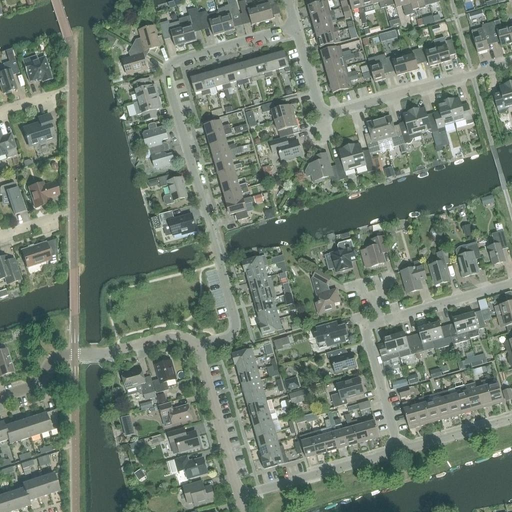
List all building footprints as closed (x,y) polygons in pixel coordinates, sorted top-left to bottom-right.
[(259,8),(258,8),(254,9),(251,0),(249,0),(239,3),(242,15),(248,13),(252,26),(263,23),(259,8)] [(259,8),(263,23),(274,20),(270,7),(278,4),(277,0),(267,0),(257,3),(258,8),(259,8)] [(339,0),(342,9),(348,7),(346,0),(339,0)] [(367,24),(364,14),(360,0),(348,0),(352,11),(358,9),(363,26),(367,24)] [(374,11),(373,5),(371,0),(360,0),(364,14),(374,11)] [(381,10),(385,8),(382,0),(371,0),(373,5),(379,3),(381,10)] [(382,0),(385,8),(395,5),(393,0),(382,0)] [(409,15),(408,12),(405,0),(393,0),(395,5),(396,9),(402,7),(404,13),(405,17),(409,15)] [(405,0),(408,12),(409,15),(414,14),(413,10),(419,9),(416,0),(405,0)] [(425,7),(429,6),(427,0),(416,0),(419,9),(419,10),(425,8),(425,7)] [(311,17),(331,12),(327,1),(308,7),(311,17)] [(218,12),(224,34),(225,33),(225,34),(227,36),(232,34),(233,33),(233,31),(235,31),(231,18),(240,15),(237,4),(217,9),(218,12)] [(348,7),(342,9),(345,20),(351,18),(348,7)] [(314,28),(332,23),(330,16),(335,15),(333,11),(331,12),(311,17),(314,28)] [(224,34),(218,12),(208,16),(207,12),(198,15),(201,26),(210,24),(213,37),(224,34)] [(193,28),(201,26),(198,15),(189,17),(179,20),(179,23),(186,45),(196,42),(193,28)] [(399,20),(389,23),(391,29),(401,26),(399,20)] [(511,44),(511,43),(508,29),(502,31),(500,21),(488,24),(491,36),(498,34),(501,47),(511,44)] [(168,23),(160,25),(163,37),(171,35),(175,48),(177,47),(178,48),(181,49),(182,48),(184,47),(184,45),(186,45),(179,23),(169,26),(168,23)] [(317,38),(336,33),(339,32),(338,28),(333,29),(332,23),(314,28),(317,38)] [(485,38),(491,36),(488,24),(482,26),(482,29),(471,32),(477,54),(489,51),(485,38)] [(132,47),(147,55),(150,50),(159,47),(154,27),(139,31),(141,39),(136,40),(132,47)] [(320,49),(335,45),(340,44),(338,37),(336,33),(317,38),(320,49)] [(388,34),(381,36),(383,44),(391,42),(388,34)] [(112,48),(117,40),(107,35),(103,43),(112,48)] [(436,49),(440,64),(451,61),(450,57),(456,55),(452,41),(445,42),(446,44),(435,47),(436,49)] [(350,51),(342,53),(340,46),(321,52),(324,63),(351,55),(350,51)] [(440,64),(436,49),(425,52),(424,48),(424,49),(421,46),(417,47),(418,50),(423,64),(428,63),(429,68),(440,64)] [(144,60),(147,55),(132,47),(129,53),(130,59),(123,61),(127,75),(147,69),(144,60)] [(417,66),(423,64),(418,50),(413,52),(413,53),(402,56),(408,74),(418,71),(417,66)] [(274,55),(278,70),(285,69),(286,73),(290,72),(285,52),(274,55)] [(272,72),(278,70),(274,55),(263,58),(269,78),(273,77),(272,72)] [(324,63),(327,73),(347,68),(348,67),(346,63),(354,59),(353,55),(351,55),(324,63)] [(397,77),(408,74),(402,56),(392,59),(392,58),(386,59),(390,74),(395,72),(397,77)] [(34,61),(33,58),(22,61),(30,83),(36,81),(36,82),(41,81),(42,83),(52,80),(45,58),(34,61)] [(265,79),(269,78),(263,58),(253,61),(257,76),(264,74),(265,79)] [(384,75),(390,74),(386,59),(380,61),(380,60),(369,63),(374,83),(386,80),(384,75)] [(6,94),(10,93),(11,92),(16,90),(12,76),(19,74),(15,61),(3,64),(5,72),(0,73),(0,85),(3,94),(5,94),(6,94)] [(251,78),(257,76),(253,61),(243,64),(248,84),(252,83),(251,78)] [(244,85),(248,84),(243,64),(232,67),(237,82),(243,80),(244,85)] [(230,84),(237,82),(232,67),(222,70),(227,90),(231,89),(230,84)] [(330,84),(349,78),(357,76),(356,72),(348,74),(347,68),(327,73),(330,84)] [(224,91),(227,90),(222,70),(211,73),(216,88),(222,86),(224,91)] [(209,90),(216,88),(211,73),(201,76),(207,96),(211,95),(209,90)] [(203,97),(207,96),(201,76),(190,79),(195,94),(201,92),(203,97)] [(349,78),(330,84),(333,94),(352,89),(349,78)] [(139,103),(158,97),(155,86),(149,87),(147,80),(134,84),(139,103)] [(505,86),(499,88),(501,95),(494,99),(499,117),(500,117),(501,117),(505,116),(506,115),(507,115),(508,113),(511,111),(511,91),(510,83),(504,85),(505,86)] [(158,97),(139,103),(134,104),(137,115),(142,114),(145,122),(158,118),(156,111),(161,109),(158,97)] [(448,101),(455,123),(465,120),(467,126),(473,124),(468,105),(462,107),(459,99),(454,101),(453,99),(448,101)] [(275,122),(295,116),(291,105),(286,107),(284,100),(261,107),(263,114),(272,111),(275,122)] [(444,126),(455,123),(448,101),(443,102),(443,104),(438,105),(440,113),(433,115),(438,132),(439,135),(446,134),(444,126)] [(419,111),(419,109),(413,111),(420,133),(431,130),(432,133),(438,132),(433,115),(427,117),(425,109),(419,111)] [(412,135),(420,133),(413,111),(408,112),(409,113),(403,115),(405,124),(399,126),(405,145),(407,144),(408,144),(410,144),(411,143),(413,139),(412,135)] [(253,112),(246,114),(248,121),(255,119),(253,112)] [(54,140),(51,129),(53,129),(49,116),(38,120),(40,125),(23,130),(26,137),(25,138),(25,140),(26,140),(29,147),(39,144),(39,145),(54,140)] [(295,116),(275,122),(280,139),(294,135),(292,128),(298,127),(295,116)] [(405,145),(399,126),(393,127),(390,117),(379,120),(387,150),(390,152),(393,151),(394,148),(405,145)] [(386,153),(387,150),(379,120),(367,124),(371,137),(365,139),(369,152),(370,155),(380,152),(383,154),(386,153)] [(207,136),(231,129),(230,125),(222,127),(221,121),(204,126),(207,136)] [(150,153),(163,149),(164,153),(167,151),(169,149),(167,143),(165,142),(162,142),(163,141),(168,139),(165,130),(162,128),(157,129),(149,131),(144,132),(142,136),(145,146),(148,147),(150,153)] [(210,146),(226,142),(225,136),(232,134),(231,129),(207,136),(210,146)] [(1,139),(0,135),(0,157),(6,156),(7,159),(17,156),(10,135),(3,137),(4,139),(1,139)] [(288,144),(286,138),(270,143),(273,154),(279,152),(282,162),(302,156),(298,142),(288,144)] [(213,156),(237,149),(235,145),(228,147),(226,142),(210,146),(213,156)] [(441,144),(435,145),(437,152),(443,151),(441,144)] [(375,172),(370,155),(369,152),(363,154),(360,145),(354,147),(354,145),(349,147),(355,169),(366,166),(368,174),(375,172)] [(344,172),(355,169),(349,147),(344,148),(344,150),(338,151),(341,160),(334,162),(337,170),(340,181),(346,179),(344,172)] [(216,166),(232,161),(236,160),(235,156),(235,155),(243,153),(242,148),(237,149),(213,156),(216,166)] [(163,149),(150,153),(154,168),(157,170),(171,166),(175,162),(172,155),(167,156),(165,155),(164,153),(163,149)] [(340,181),(337,170),(331,172),(326,155),(315,158),(315,157),(313,158),(305,173),(306,178),(312,177),(314,184),(324,181),(324,179),(331,177),(332,184),(340,182),(340,181)] [(218,176),(235,171),(242,169),(241,164),(233,166),(232,161),(216,166),(218,176)] [(269,166),(263,168),(266,180),(273,179),(269,166)] [(392,168),(384,170),(387,179),(395,177),(392,168)] [(221,186),(238,181),(235,171),(218,176),(221,186)] [(174,181),(172,175),(158,179),(161,188),(169,186),(171,195),(164,197),(163,199),(165,205),(167,206),(174,204),(173,202),(187,198),(181,179),(174,181)] [(243,190),(248,189),(246,184),(239,186),(238,181),(221,186),(224,196),(240,191),(240,190),(243,190)] [(59,195),(55,183),(44,186),(43,183),(28,188),(35,209),(50,204),(48,199),(59,195)] [(20,195),(19,195),(18,194),(16,185),(15,185),(15,184),(14,184),(13,184),(12,184),(0,188),(0,187),(0,196),(0,197),(1,197),(2,197),(2,196),(8,196),(14,216),(24,213),(20,198),(20,195)] [(227,205),(243,200),(242,195),(249,193),(248,189),(243,190),(240,190),(240,191),(224,196),(227,205)] [(262,195),(250,198),(251,199),(252,203),(255,203),(263,201),(262,195)] [(230,216),(235,214),(238,222),(249,219),(246,211),(245,205),(252,203),(251,199),(250,198),(243,200),(227,205),(230,216)] [(174,219),(172,212),(158,215),(162,228),(170,226),(173,237),(182,234),(182,236),(197,232),(192,215),(174,219)] [(158,218),(151,220),(153,228),(160,226),(158,218)] [(495,246),(488,248),(493,266),(505,262),(501,251),(508,249),(503,232),(501,224),(494,226),(496,234),(492,235),(495,246)] [(394,225),(388,226),(389,233),(396,231),(394,225)] [(373,247),(360,251),(363,261),(369,259),(372,267),(385,264),(381,251),(388,249),(385,237),(372,241),(373,247)] [(57,263),(56,240),(45,243),(45,244),(22,251),(21,251),(27,268),(28,268),(27,268),(49,261),(50,265),(57,263)] [(336,273),(352,269),(349,257),(355,255),(351,240),(339,244),(337,246),(339,252),(331,255),(336,273)] [(456,251),(458,257),(464,278),(478,274),(474,261),(481,259),(477,244),(466,247),(462,247),(459,248),(457,249),(456,251)] [(431,266),(429,266),(434,287),(437,286),(450,282),(445,265),(451,263),(448,251),(437,254),(439,263),(431,266)] [(246,273),(265,268),(264,268),(268,267),(265,256),(261,257),(241,263),(245,274),(246,273)] [(8,265),(5,257),(0,258),(0,280),(5,279),(7,285),(20,281),(15,263),(8,265)] [(422,267),(420,261),(414,263),(415,268),(401,272),(407,294),(422,290),(419,281),(426,280),(423,267),(422,267)] [(249,284),(267,278),(265,268),(246,273),(249,284)] [(310,276),(313,277),(312,280),(319,303),(316,304),(319,315),(335,310),(334,305),(340,303),(336,290),(329,292),(327,285),(331,279),(317,271),(316,272),(313,270),(310,276)] [(252,294),(274,288),(271,277),(267,278),(249,284),(252,294)] [(273,299),(277,299),(274,288),(252,294),(255,304),(273,299)] [(276,309),(273,299),(255,304),(258,314),(276,309)] [(497,318),(511,313),(511,302),(494,308),(497,318)] [(260,325),(279,319),(276,309),(258,314),(260,325)] [(491,320),(488,309),(481,312),(483,322),(491,320)] [(481,312),(463,317),(468,334),(485,328),(483,322),(481,312)] [(508,334),(511,333),(511,313),(497,318),(500,329),(506,327),(508,334)] [(470,341),(468,334),(463,317),(452,320),(454,325),(447,326),(453,346),(470,341)] [(279,319),(260,325),(259,325),(262,336),(278,332),(279,336),(285,334),(284,329),(282,330),(279,319)] [(299,323),(291,326),(293,332),(301,329),(299,323)] [(337,328),(336,323),(322,327),(324,332),(315,335),(320,350),(348,341),(344,326),(337,328)] [(447,327),(447,326),(440,328),(439,324),(428,327),(435,349),(435,350),(452,346),(447,327)] [(413,336),(419,361),(421,360),(420,354),(425,352),(435,349),(433,342),(428,327),(418,330),(419,334),(413,336)] [(418,361),(419,361),(413,336),(406,338),(405,333),(394,336),(399,354),(400,357),(400,358),(400,359),(416,355),(418,361)] [(511,333),(508,334),(509,336),(510,340),(506,342),(503,347),(506,348),(507,353),(511,351),(511,333)] [(398,354),(399,354),(394,336),(383,339),(385,344),(378,346),(383,363),(390,361),(390,360),(400,358),(398,354)] [(346,355),(344,349),(327,354),(329,362),(332,361),(336,374),(356,368),(352,354),(346,355)] [(0,352),(0,376),(13,372),(6,350),(0,352)] [(236,366),(255,361),(252,350),(232,355),(235,366),(236,366)] [(485,355),(475,358),(477,367),(487,364),(485,355)] [(475,358),(465,360),(468,370),(477,367),(475,358)] [(239,376),(258,371),(255,361),(236,366),(239,376)] [(160,380),(153,382),(156,394),(170,390),(168,382),(176,380),(171,362),(156,366),(160,380)] [(475,370),(471,371),(473,377),(483,374),(482,368),(475,370)] [(144,379),(141,370),(122,375),(128,397),(138,394),(143,397),(144,397),(145,402),(157,399),(151,377),(144,379)] [(440,370),(430,373),(432,379),(442,377),(440,370)] [(242,387),(261,381),(258,371),(239,376),(242,387)] [(409,386),(419,383),(417,375),(407,378),(409,386)] [(297,379),(284,382),(287,392),(299,388),(297,379)] [(334,409),(348,405),(346,399),(363,394),(359,379),(338,385),(340,394),(331,396),(334,409)] [(485,381),(493,406),(503,403),(498,384),(492,385),(490,379),(485,381)] [(406,380),(399,382),(400,388),(408,386),(406,380)] [(245,397),(264,392),(261,381),(242,387),(245,397)] [(482,409),(493,406),(485,381),(481,382),(482,388),(477,390),(482,409)] [(475,384),(465,387),(472,412),(482,409),(477,390),(475,384)] [(461,415),(472,412),(465,387),(454,389),(456,395),(461,415)] [(411,395),(409,389),(399,391),(401,398),(411,395)] [(511,396),(510,390),(504,391),(503,391),(506,402),(511,400),(511,396)] [(292,405),(306,402),(303,391),(289,395),(292,405)] [(461,415),(456,395),(450,397),(448,391),(444,392),(451,418),(461,415)] [(248,407),(266,402),(264,392),(245,397),(248,407)] [(441,421),(451,418),(444,392),(433,395),(441,421)] [(433,395),(428,397),(423,398),(430,424),(441,421),(433,395)] [(164,396),(157,398),(159,405),(166,403),(164,396)] [(420,427),(430,424),(423,398),(418,400),(420,406),(414,407),(420,427)] [(248,407),(251,418),(269,412),(274,411),(271,401),(266,402),(248,407)] [(358,405),(360,410),(360,412),(371,409),(369,402),(358,405)] [(420,427),(414,407),(409,409),(407,403),(402,404),(405,416),(409,430),(420,427)] [(170,404),(159,407),(162,416),(162,419),(165,428),(172,425),(192,420),(191,416),(188,406),(172,411),(170,404)] [(35,417),(40,435),(57,430),(57,410),(35,417)] [(254,428),(272,423),(269,412),(251,418),(254,428)] [(128,415),(119,418),(121,425),(130,422),(128,415)] [(364,425),(368,441),(379,438),(373,416),(368,418),(370,423),(364,425)] [(30,438),(40,435),(35,417),(24,421),(30,438)] [(20,442),(30,438),(24,421),(14,424),(20,442)] [(352,422),(358,444),(368,441),(364,425),(358,427),(357,421),(352,422)] [(348,447),(358,444),(352,422),(347,424),(349,429),(343,431),(348,447)] [(9,445),(2,423),(0,423),(0,442),(7,441),(9,445)] [(20,442),(14,424),(4,427),(3,423),(2,423),(9,445),(20,442)] [(257,438),(275,433),(272,423),(254,428),(257,438)] [(342,425),(336,427),(331,428),(337,450),(348,447),(343,431),(342,425)] [(326,429),(321,431),(327,453),(337,450),(331,428),(327,429),(326,429)] [(184,429),(168,434),(171,445),(174,454),(180,453),(200,447),(196,433),(186,435),(184,429)] [(310,434),(317,456),(327,453),(321,431),(310,434)] [(260,448),(278,443),(275,433),(257,438),(260,448)] [(306,459),(317,456),(310,434),(300,437),(301,443),(306,459)] [(283,447),(279,448),(278,443),(260,448),(263,459),(281,454),(285,452),(283,447)] [(285,452),(281,454),(263,459),(261,459),(264,470),(284,465),(288,464),(285,452)] [(189,463),(187,457),(175,460),(178,472),(185,470),(188,480),(207,474),(203,459),(189,463)] [(140,471),(134,474),(139,481),(144,477),(140,471)] [(43,478),(48,495),(59,492),(53,474),(43,478)] [(38,499),(48,495),(43,478),(40,478),(32,481),(38,499)] [(28,502),(38,499),(32,481),(22,484),(29,506),(30,506),(28,502)] [(204,489),(202,482),(183,488),(188,504),(193,502),(195,506),(215,501),(211,487),(204,489)] [(19,510),(29,506),(22,484),(23,489),(13,492),(19,510)] [(8,511),(12,511),(19,510),(13,492),(3,496),(8,511)] [(0,511),(8,511),(3,496),(0,496),(0,511)]
